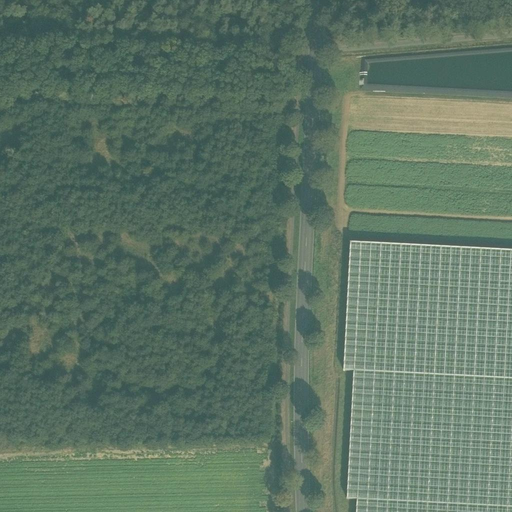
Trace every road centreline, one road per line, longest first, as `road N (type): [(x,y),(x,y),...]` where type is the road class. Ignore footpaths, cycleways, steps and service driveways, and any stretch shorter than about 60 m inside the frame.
road 1 (track): [(511,35),(301,52),(0,36)]
road 2 (primary): [(303,511),(318,0)]
